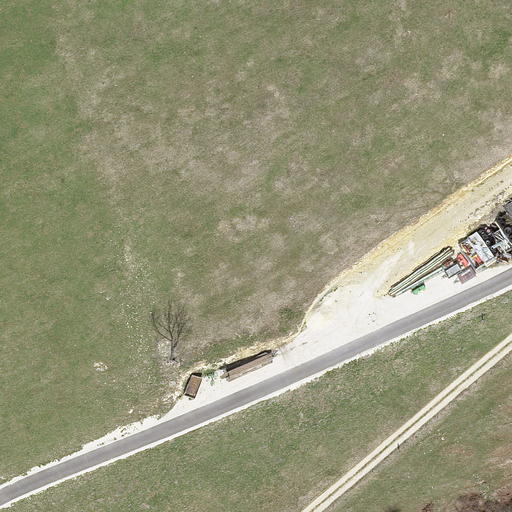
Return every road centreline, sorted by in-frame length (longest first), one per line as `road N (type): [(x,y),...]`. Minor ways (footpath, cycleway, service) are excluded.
road 1 (track): [(511,276),(0,498)]
road 2 (track): [(311,511),(511,343)]
